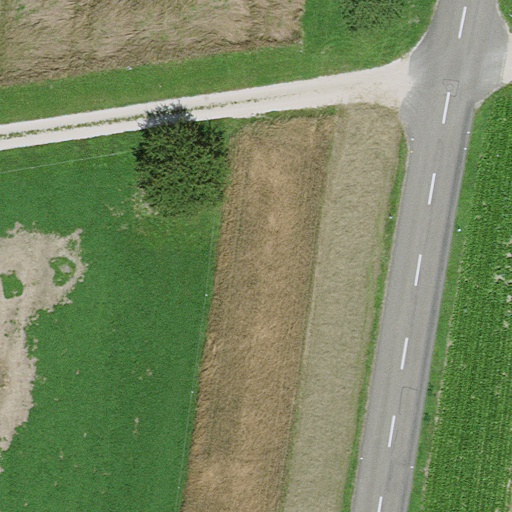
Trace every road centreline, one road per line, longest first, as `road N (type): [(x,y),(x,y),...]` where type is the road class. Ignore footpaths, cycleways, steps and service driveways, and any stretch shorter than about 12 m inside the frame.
road 1 (tertiary): [(380,511),(467,0)]
road 2 (track): [(0,141),(511,60)]
